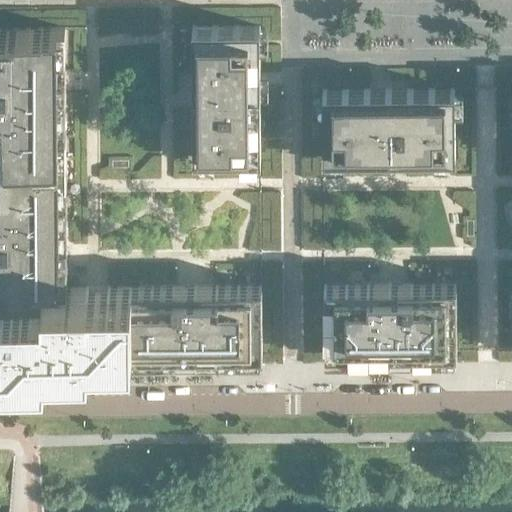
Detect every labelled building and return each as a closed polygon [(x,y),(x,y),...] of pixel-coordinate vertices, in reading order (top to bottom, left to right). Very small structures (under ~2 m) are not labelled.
[(192,25),(192,28),(193,157),(259,157),(259,24),(192,25)] [(65,29),(65,25),(0,25),(0,266),(67,266),(67,263),(59,263),(59,245),(67,245),(67,241),(66,242),(66,223),(67,223),(67,219),(58,220),(58,201),(59,201),(58,158),(66,158),(66,155),(58,155),(58,137),(66,137),(66,133),(58,134),(57,93),(65,93),(65,90),(64,90),(64,72),(65,72),(65,69),(58,69),(58,48),(56,48),(56,29),(65,29)] [(454,87),(321,88),(322,156),(454,155),(454,87)] [(455,282),(322,282),(323,350),(456,349),(455,282)] [(260,283),(0,285),(0,352),(261,350),(260,283)]
